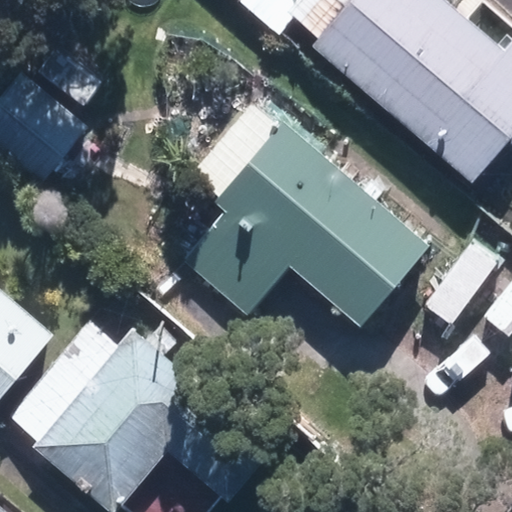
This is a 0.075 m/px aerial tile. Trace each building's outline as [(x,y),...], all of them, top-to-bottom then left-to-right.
[(279,0),(246,0),(265,17),(279,0)] [(329,50),(492,186),(511,162),(511,43),(460,0),(316,0),(303,15),(335,43),(329,50)] [(108,81),(58,43),(38,70),(89,107),(108,81)] [(0,116),(0,143),(51,184),(98,126),(34,74),(0,116)] [(303,268),(379,330),(446,249),(269,105),(210,178),(237,201),(190,259),(263,318),(303,268)] [(511,257),(476,230),(420,303),(454,330),(511,257)] [(0,419),(68,335),(0,280),(0,263),(0,262),(0,419)] [(511,342),(511,272),(470,338),(502,358),(511,342)] [(49,448),(124,511),(134,511),(184,453),(247,506),(294,450),(149,329),(135,347),(103,321),(23,417),(52,443),(49,448)]
